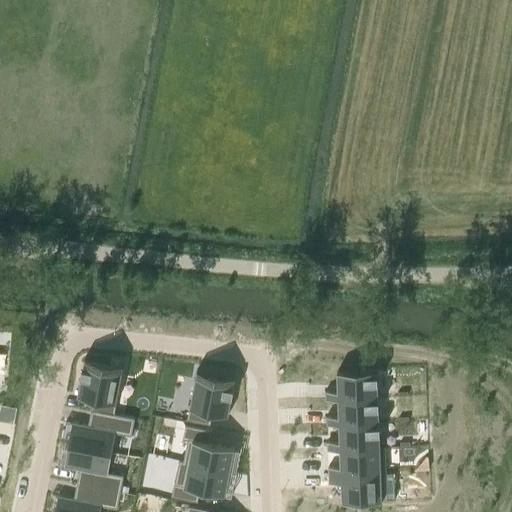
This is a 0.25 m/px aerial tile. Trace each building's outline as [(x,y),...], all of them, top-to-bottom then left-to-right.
[(84,363),(78,395),(94,398),(91,410),(114,414),(114,413),(122,370),(84,363)] [(338,390),(326,390),(326,399),(338,398),(379,396),(378,369),(337,370),(338,390)] [(196,375),(187,419),(210,423),(213,411),(229,414),(235,383),(196,375)] [(339,415),(326,416),(327,424),(339,423),(380,422),(379,396),(338,398),(339,415)] [(72,421),(68,443),(112,452),(116,432),(132,435),(135,417),(114,413),(114,414),(91,410),(88,424),(72,421)] [(340,440),(327,441),(328,449),(340,448),(381,447),(381,446),(380,422),(339,423),(340,440)] [(186,424),(183,438),(188,439),(184,460),(184,461),(231,470),(235,447),(209,442),(211,429),(186,424)] [(68,443),(64,465),(80,468),(77,483),(121,491),(124,475),(108,472),(112,452),(68,443)] [(341,465),(328,466),(329,474),(386,472),(385,445),(381,446),(381,447),(340,448),(341,465)] [(179,459),(172,496),(198,501),(200,489),(226,494),(231,470),(184,461),(184,460),(179,459)] [(386,472),(329,474),(329,482),(342,481),(342,501),(388,499),(386,472)] [(58,494),(54,511),(100,511),(102,505),(118,508),(121,491),(77,483),(74,497),(58,494)]
